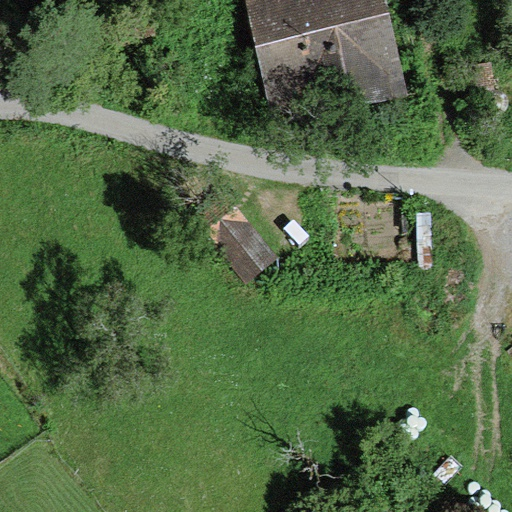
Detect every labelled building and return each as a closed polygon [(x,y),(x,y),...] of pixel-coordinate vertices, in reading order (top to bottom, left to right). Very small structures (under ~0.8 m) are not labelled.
[(413,96),(391,0),(250,0),(279,126),(413,96)] [(498,87),(496,60),(467,63),(470,90),(498,87)] [(247,282),(280,258),(226,186),(193,211),(247,282)] [(404,289),(405,265),(357,264),(356,288),(404,289)] [(511,362),(470,400),(511,445),(511,362)]
